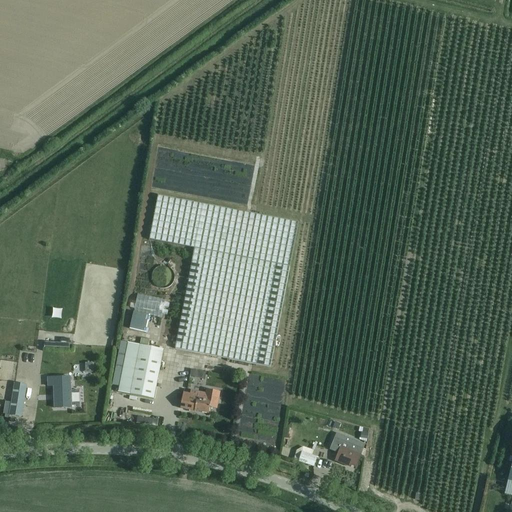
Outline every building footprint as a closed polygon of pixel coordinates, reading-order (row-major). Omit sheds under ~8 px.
[(150,240),(195,249),(175,349),(270,368),(298,223),(158,196),(150,240)] [(45,343),(44,347),(69,349),(70,340),(61,339),(60,344),(45,343)] [(154,400),(164,350),(126,343),(117,391),(131,393),(130,395),(154,400)] [(191,370),(190,377),(197,378),(199,371),(191,370)] [(71,376),(48,377),(48,386),(54,386),(55,408),(72,408),(72,406),(80,406),(80,391),(71,391),(71,385),(71,376)] [(27,386),(26,386),(15,384),(9,415),(21,418),(27,386)] [(191,391),(190,394),(183,393),(180,408),(209,414),(210,409),(216,410),(220,393),(206,390),(205,394),(191,391)] [(109,412),(114,415),(120,402),(114,399),(109,412)] [(299,429),(296,440),(312,445),(315,434),(299,429)] [(335,437),(330,450),(333,451),(338,453),(334,461),(346,466),(347,464),(356,467),(364,450),(349,443),(350,440),(342,436),(341,440),(338,439),(335,437)] [(315,467),(318,458),(303,453),(300,462),(315,467)]
